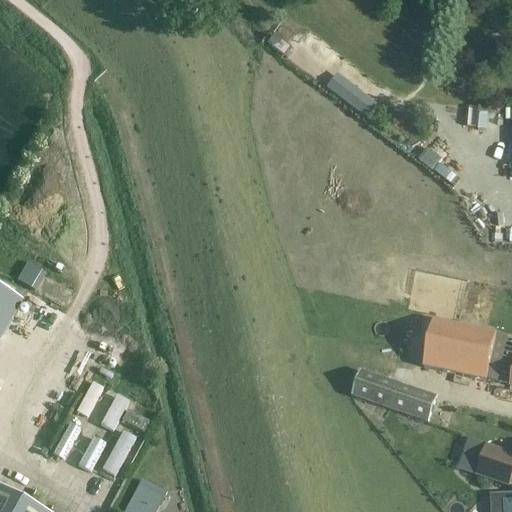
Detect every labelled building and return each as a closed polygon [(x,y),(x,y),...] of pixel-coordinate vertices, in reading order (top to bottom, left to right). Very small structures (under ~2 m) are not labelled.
[(487,66),(486,77),(500,78),(501,68),(487,66)] [(442,161),(428,150),(419,162),(434,173),(442,161)] [(487,382),(496,335),(434,323),(424,369),(487,382)] [(511,338),(496,335),(487,382),(511,387),(511,338)] [(137,366),(126,369),(135,402),(147,399),(137,366)] [(428,422),(437,398),(361,371),(352,395),(428,422)] [(58,422),(42,461),(55,467),(72,428),(58,422)] [(88,436),(69,475),(83,482),(102,443),(88,436)] [(511,484),(511,455),(487,447),(477,477),(511,488),(511,484)] [(158,511),(167,495),(143,483),(127,511),(158,511)] [(37,511),(0,491),(0,511),(37,511)] [(511,511),(511,496),(496,497),(497,511),(511,511)]
